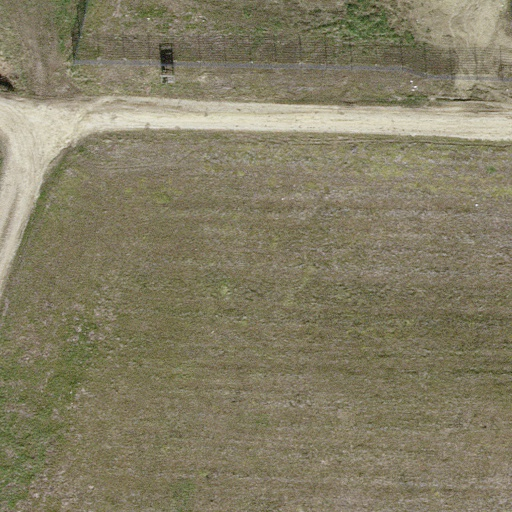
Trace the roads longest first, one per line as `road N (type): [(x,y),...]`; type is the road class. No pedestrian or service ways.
road 1 (track): [(511,128),(54,117)]
road 2 (track): [(54,117),(28,252),(0,331)]
